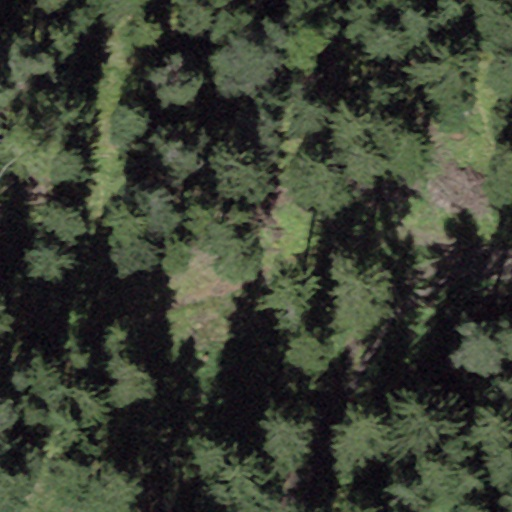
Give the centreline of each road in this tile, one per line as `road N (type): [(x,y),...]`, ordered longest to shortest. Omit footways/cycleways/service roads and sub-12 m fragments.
road 1 (track): [(466,261),(301,102),(168,0)]
road 2 (track): [(511,275),(466,261),(303,511)]
